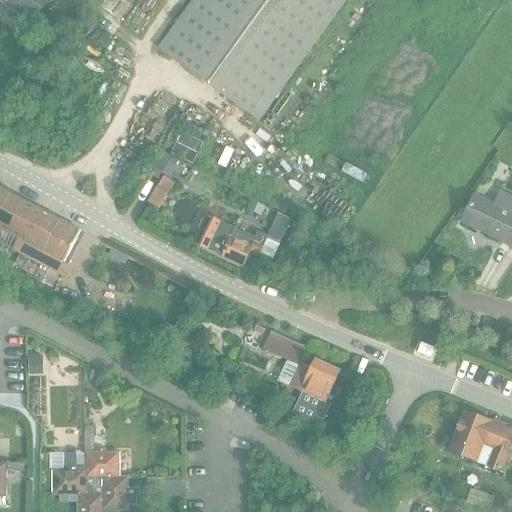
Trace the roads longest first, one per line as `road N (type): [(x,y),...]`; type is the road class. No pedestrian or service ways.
road 1 (residential): [(250,299),(0,164)]
road 2 (residential): [(511,409),(250,299)]
road 3 (residential): [(511,314),(476,303),(250,299)]
